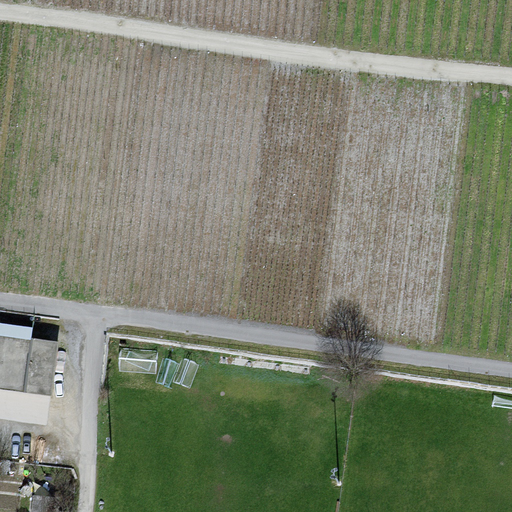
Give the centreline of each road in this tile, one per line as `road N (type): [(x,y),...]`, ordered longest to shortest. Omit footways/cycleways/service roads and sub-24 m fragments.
road 1 (unclassified): [(0,301),(511,373)]
road 2 (track): [(511,77),(0,15)]
